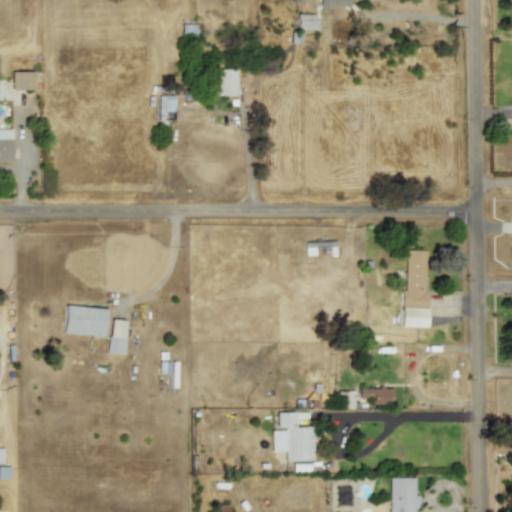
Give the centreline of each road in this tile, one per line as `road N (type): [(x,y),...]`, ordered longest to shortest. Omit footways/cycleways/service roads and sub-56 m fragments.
road 1 (residential): [(481,511),(475,0)]
road 2 (residential): [(0,211),(478,212)]
